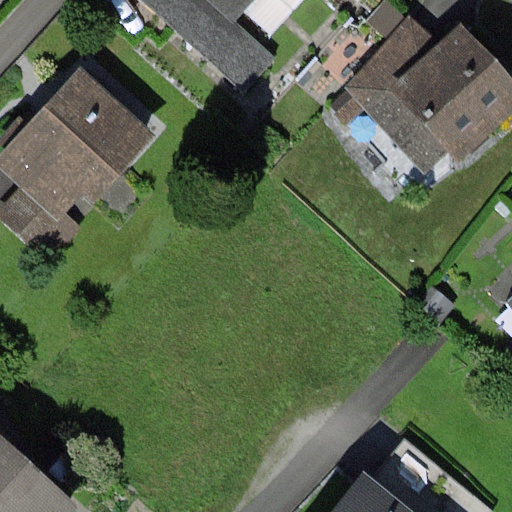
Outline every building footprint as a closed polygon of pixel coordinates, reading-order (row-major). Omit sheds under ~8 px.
[(136,0),(232,96),(272,56),(249,33),(281,0),(136,0)] [(511,103),(423,11),(344,87),(438,184),(511,112),(511,103)] [(65,76),(0,151),(0,172),(73,235),(148,147),(65,76)] [(465,511),(387,446),(330,511),(465,511)] [(56,511),(0,465),(0,511),(56,511)]
